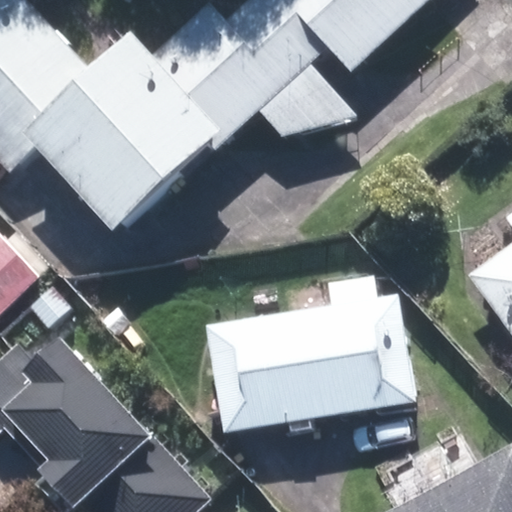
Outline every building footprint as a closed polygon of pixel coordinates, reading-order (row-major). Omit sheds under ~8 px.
[(351,113),(303,64),(322,47),(345,73),(426,0),(254,0),(228,26),(210,7),(155,60),(130,34),(90,72),(25,0),(0,0),(0,160),(8,170),(32,149),(111,237),(254,108),(280,133),(351,113)] [(511,256),(465,290),(511,354),(511,229),(508,232),(511,237),(511,256)] [(0,317),(42,278),(0,234),(0,317)] [(324,293),(328,321),(204,337),(217,437),(289,428),(290,437),(310,435),(309,426),(405,414),(393,313),(375,315),(372,287),(324,293)] [(28,315),(47,336),(67,318),(48,297),(28,315)] [(153,451),(161,443),(74,352),(58,367),(35,342),(0,375),(0,445),(8,438),(47,478),(30,494),(46,511),(205,511),(209,509),(206,506),(153,451)] [(511,511),(511,464),(423,511),(511,511)]
